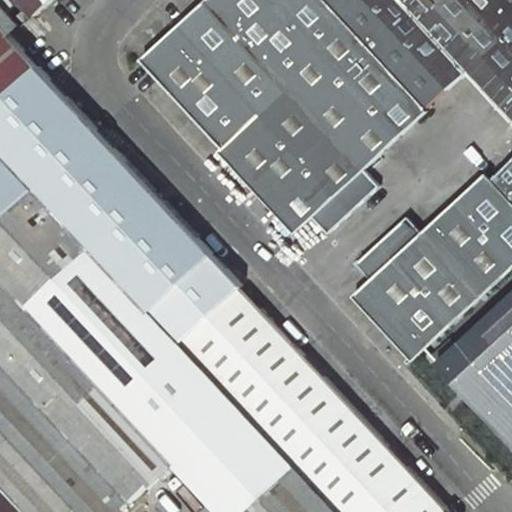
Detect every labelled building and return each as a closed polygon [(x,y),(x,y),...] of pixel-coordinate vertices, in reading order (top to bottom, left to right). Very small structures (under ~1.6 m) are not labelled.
[(23,0),(37,15),(53,0),(23,0)] [(323,0),(208,0),(143,61),(142,61),(224,150),(220,153),(296,234),(313,217),(327,232),(379,184),(365,168),(425,111),(424,109),(323,0)] [(511,0),(323,0),(424,109),(467,69),(511,117),(511,159),(489,180),(511,204),(511,0)] [(12,19),(0,5),(0,22),(4,26),(12,19)] [(0,105),(34,74),(39,79),(46,72),(28,52),(4,26),(0,22),(0,105)] [(99,129),(46,72),(39,79),(34,74),(0,105),(0,220),(37,186),(99,129)] [(37,186),(182,343),(243,287),(99,129),(37,186)] [(485,175),(423,232),(409,216),(358,264),(372,279),(354,297),(412,360),(511,267),(511,204),(489,180),(485,175)] [(29,511),(0,479),(0,478),(105,386),(142,427),(128,439),(160,475),(174,462),(220,511),(336,511),(182,343),(37,186),(0,220),(0,511),(29,511)] [(182,343),(336,511),(450,511),(243,287),(182,343)] [(511,293),(437,361),(511,443),(511,293)] [(0,478),(0,479),(29,511),(118,511),(131,501),(126,496),(120,501),(71,450),(91,432),(143,490),(160,475),(128,439),(142,427),(105,386),(0,478)] [(71,450),(120,501),(126,496),(131,501),(143,490),(91,432),(71,450)]
